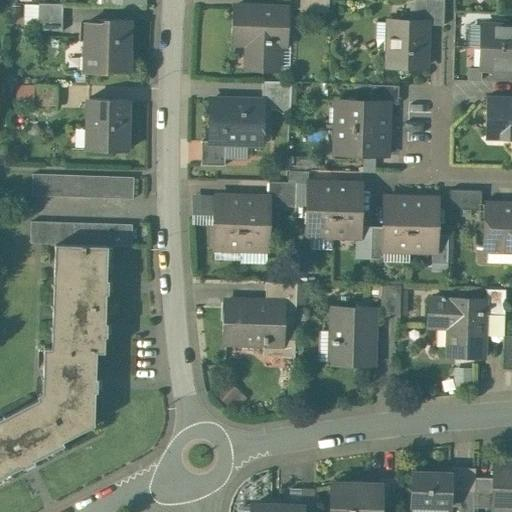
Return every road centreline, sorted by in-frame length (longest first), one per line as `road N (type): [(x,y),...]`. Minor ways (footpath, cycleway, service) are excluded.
road 1 (residential): [(191,430),(166,209),(172,0)]
road 2 (residential): [(511,413),(225,452)]
road 3 (residential): [(511,173),(436,171),(439,92)]
